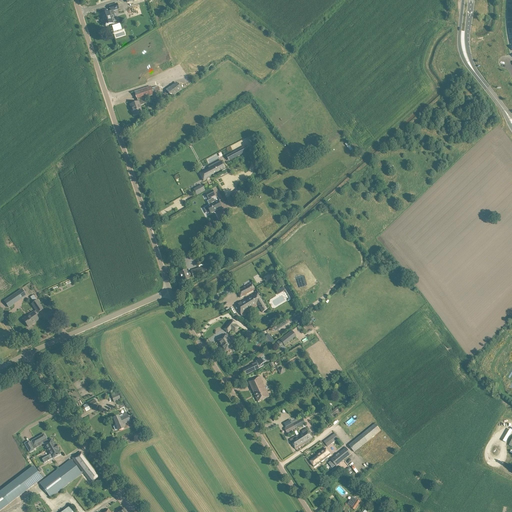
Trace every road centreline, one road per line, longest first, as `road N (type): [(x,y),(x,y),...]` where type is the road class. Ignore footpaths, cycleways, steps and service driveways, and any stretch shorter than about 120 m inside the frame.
road 1 (unclassified): [(162,270),(75,0)]
road 2 (unclassified): [(309,511),(169,291)]
road 3 (unclassified): [(137,511),(26,354)]
road 4 (unclassified): [(26,354),(169,291)]
